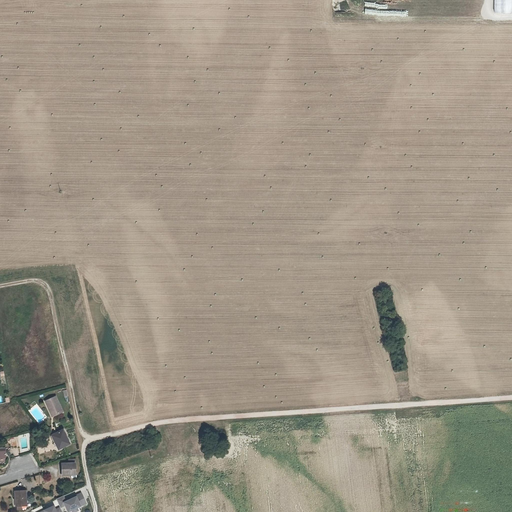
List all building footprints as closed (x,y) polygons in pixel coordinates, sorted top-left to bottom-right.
[(511,0),(494,0),(494,14),(511,14),(511,0)] [(46,400),(49,407),(51,406),(54,414),(63,411),(57,396),(46,400)] [(56,439),(54,440),(58,449),(70,443),(63,430),(54,434),(56,439)] [(69,463),(63,464),(63,476),(72,475),(76,475),(75,463),(77,462),(76,458),(69,459),(69,463)] [(25,490),(15,491),(16,506),(23,506),(23,503),(26,503),(25,490)] [(64,495),(57,499),(61,507),(65,505),(67,511),(71,509),(72,511),(76,511),(79,511),(78,508),(87,503),(82,492),(66,499),(64,495)]
